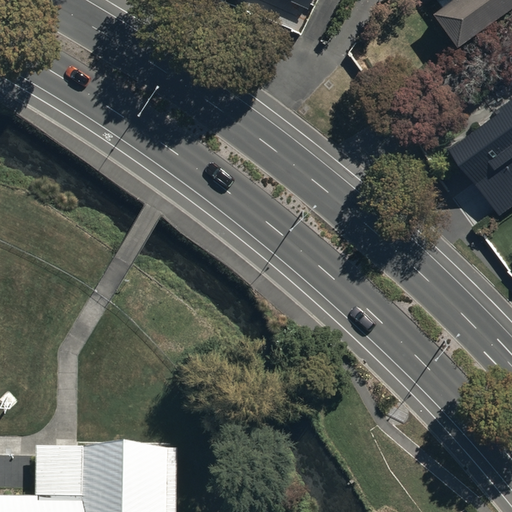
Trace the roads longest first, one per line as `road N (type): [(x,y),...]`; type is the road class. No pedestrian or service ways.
road 1 (primary): [(511,462),(384,324),(270,224),(160,139),(0,40)]
road 2 (primary): [(42,0),(260,140),(413,270),(511,368)]
